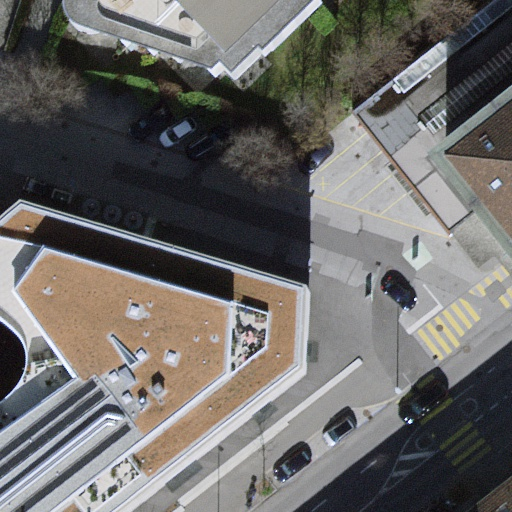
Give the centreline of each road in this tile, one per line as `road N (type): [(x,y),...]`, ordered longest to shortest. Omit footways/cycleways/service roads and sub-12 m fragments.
road 1 (residential): [(0,142),(256,212),(420,280)]
road 2 (primary): [(507,374),(334,511)]
road 3 (residential): [(420,280),(507,374)]
